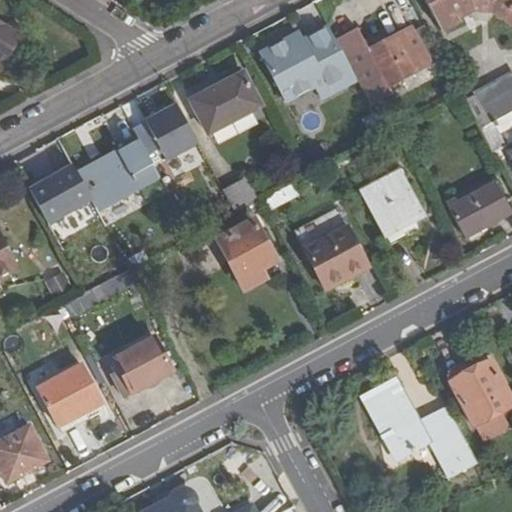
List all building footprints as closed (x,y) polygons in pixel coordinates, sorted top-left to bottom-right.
[(511,0),(426,0),(442,32),(461,23),(459,18),(475,10),(493,12),(511,24),(511,0)] [(0,16),(0,58),(6,62),(26,33),(0,16)] [(424,24),(411,30),(429,63),(441,57),(424,24)] [(369,47),(357,25),(335,37),(357,78),(371,104),(393,93),(389,85),(429,63),(411,30),(409,26),(369,47)] [(304,31),(260,55),(287,103),(317,87),(322,96),(357,78),(335,37),(330,27),(308,39),(304,31)] [(476,94),(492,123),(494,121),(511,111),(511,71),(475,92),(476,94)] [(262,107),(244,72),(192,101),(210,135),(262,107)] [(492,123),(476,94),(464,100),(480,129),(492,123)] [(480,129),(493,153),(507,146),(494,121),(492,123),(480,129)] [(395,129),(329,165),(335,175),(401,140),(395,129)] [(181,171),(176,173),(163,180),(167,189),(191,176),(168,133),(163,135),(181,171)] [(163,135),(158,138),(176,173),(181,171),(163,135)] [(176,173),(158,138),(150,143),(148,138),(85,172),(106,211),(163,180),(176,173)] [(404,171),(362,193),(390,244),(432,222),(404,171)] [(246,176),(223,189),(237,214),(259,202),(246,176)] [(292,184),(280,191),(286,202),(298,196),(292,184)] [(496,187),(452,211),(466,238),(511,215),(496,187)] [(286,202),(280,191),(263,200),(269,212),(286,202)] [(340,213),(297,235),(328,295),(345,286),(343,282),(369,268),(340,213)] [(243,281),(260,272),(274,264),(255,229),(224,245),(243,281)] [(0,234),(0,281),(20,271),(0,234)] [(44,281),(51,294),(70,285),(63,271),(44,281)] [(260,272),(243,281),(248,290),(265,281),(260,272)] [(75,320),(81,337),(96,331),(90,314),(75,320)] [(123,377),(133,397),(173,375),(155,342),(115,363),(123,377)] [(453,384),(477,372),(473,364),(450,378),(453,384)] [(477,372),(453,384),(477,429),(479,428),(493,421),(500,435),(510,430),(503,416),(511,410),(511,405),(490,365),(477,372)] [(58,430),(103,406),(83,368),(37,393),(58,430)] [(133,397),(123,377),(113,382),(124,402),(133,397)] [(396,380),(363,398),(393,454),(426,436),(442,466),(471,450),(449,409),(420,425),(396,380)] [(107,414),(103,406),(58,430),(62,438),(107,414)] [(493,421),(479,428),(486,443),(500,435),(493,421)] [(29,428),(0,443),(0,472),(6,485),(48,463),(29,428)] [(199,511),(189,490),(148,511),(199,511)]
